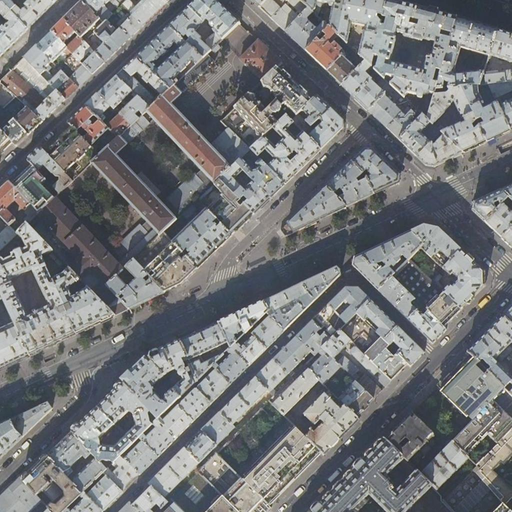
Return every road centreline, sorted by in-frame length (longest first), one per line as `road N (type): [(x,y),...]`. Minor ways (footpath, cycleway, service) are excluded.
road 1 (residential): [(111,511),(351,272),(437,358)]
road 2 (residential): [(435,196),(363,125),(232,256),(209,302)]
road 3 (residential): [(0,175),(183,0)]
road 4 (residential): [(209,302),(435,196)]
road 5 (residential): [(288,511),(437,358)]
road 6 (residential): [(0,479),(84,397),(80,363)]
road 7 (residential): [(80,363),(209,302)]
